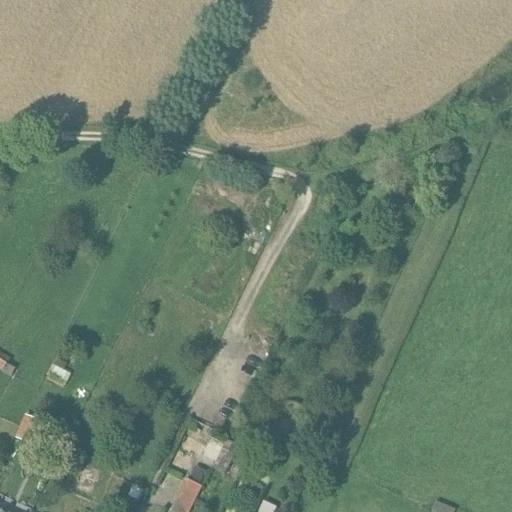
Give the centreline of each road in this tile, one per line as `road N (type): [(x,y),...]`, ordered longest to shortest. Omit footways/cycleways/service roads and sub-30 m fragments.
road 1 (track): [(0,135),(144,141),(299,181)]
road 2 (track): [(299,181),(293,222),(200,403)]
road 3 (track): [(299,181),(384,165),(509,121)]
